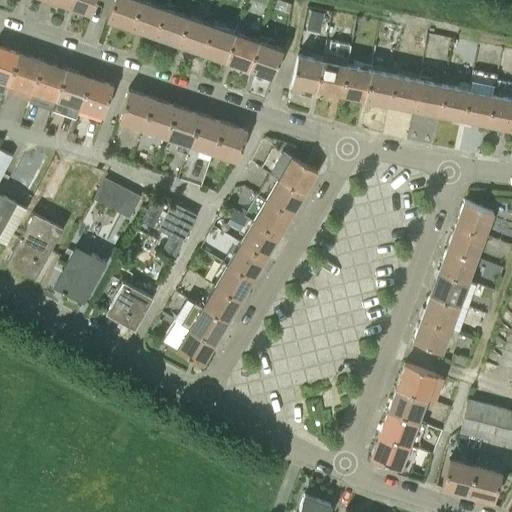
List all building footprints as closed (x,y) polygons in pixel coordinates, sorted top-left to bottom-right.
[(89,13),(90,13),(94,0),(67,0),(66,5),(89,13)] [(111,20),(134,28),(143,0),(142,0),(111,0),(105,18),(107,19),(107,18),(111,20)] [(143,0),(134,28),(157,36),(166,8),(143,0)] [(166,8),(157,36),(180,44),(189,16),(166,8)] [(323,12),(311,10),(307,27),(319,29),(323,12)] [(189,16),(180,44),(202,52),(212,24),(189,16)] [(235,32),(212,24),(202,52),(225,60),(235,32)] [(235,32),(225,60),(247,68),(256,39),(235,32)] [(270,76),(271,77),(281,48),(256,39),(247,68),(270,76)] [(316,88),(339,93),(346,62),(350,44),(326,39),(322,57),(323,57),(316,88)] [(346,62),(339,93),(364,98),(375,50),(374,49),(375,44),(360,41),(356,64),(346,62)] [(0,89),(4,91),(17,50),(0,44),(0,89)] [(17,50),(4,91),(28,100),(42,59),(17,50)] [(385,51),(375,50),(364,98),(388,103),(395,73),(382,70),(385,51)] [(292,83),(316,88),(323,57),(322,57),(298,51),(290,83),(292,83)] [(66,67),(42,59),(28,100),(52,108),(66,67)] [(66,67),(52,108),(75,116),(78,105),(79,105),(89,75),(66,67)] [(395,73),(388,103),(412,108),(419,78),(395,73)] [(89,75),(79,105),(91,110),(88,118),(98,122),(101,113),(112,82),(111,82),(89,75)] [(474,84),(494,85),(495,77),(474,76),(474,84)] [(419,78),(412,108),(436,113),(443,83),(419,78)] [(443,83),(436,113),(461,118),(467,89),(443,83)] [(129,87),(128,87),(118,119),(140,127),(151,95),(129,88),(129,87)] [(461,118),(484,122),(490,94),(467,89),(461,118)] [(511,98),(490,94),(484,122),(509,127),(511,113),(511,98)] [(151,95),(140,127),(164,135),(175,104),(151,95)] [(175,104),(164,135),(188,143),(199,112),(175,104)] [(188,143),(212,152),(222,120),(199,112),(188,143)] [(222,120),(212,152),(235,160),(246,127),(245,127),(222,120)] [(277,178),(302,193),(316,171),(317,170),(282,151),(269,173),(277,178)] [(137,193),(101,175),(90,196),(126,214),(137,193)] [(264,199),(290,214),(302,193),(277,178),(264,199)] [(0,228),(14,203),(0,195),(0,228)] [(463,199),(455,221),(483,231),(492,209),(463,198),(463,199)] [(264,199),(252,221),(277,236),(290,214),(264,199)] [(181,241),(196,213),(184,207),(169,234),(181,241)] [(32,210),(5,261),(6,261),(34,275),(34,276),(35,276),(62,226),(32,210)] [(239,242),(264,258),(277,236),(252,221),(239,242)] [(483,231),(455,221),(447,244),(474,254),(483,231)] [(251,279),(257,270),(264,258),(239,242),(226,264),(251,279)] [(74,244),(61,271),(68,275),(60,291),(64,293),(65,292),(83,301),(105,260),(74,244)] [(474,254),(447,244),(438,268),(466,278),(474,254)] [(471,274),(494,281),(500,262),(477,254),(471,274)] [(238,301),(248,285),(251,279),(226,264),(213,286),(238,301)] [(466,278),(438,268),(429,292),(457,301),(456,302),(465,306),(474,282),(465,279),(466,278)] [(133,328),(151,298),(107,274),(96,296),(111,303),(105,313),(133,328)] [(213,286),(201,305),(200,308),(225,323),(238,301),(213,286)] [(457,301),(429,292),(421,315),(448,325),(456,302),(457,301)] [(187,329),(213,344),(225,323),(200,308),(201,305),(193,299),(179,321),(188,326),(187,329)] [(448,325),(421,315),(412,338),(412,337),(412,339),(439,348),(448,325)] [(202,362),(213,344),(187,329),(175,348),(202,363),(202,362)] [(395,385),(425,396),(425,397),(434,400),(443,376),(403,361),(403,362),(403,363),(395,385)] [(387,408),(417,419),(425,397),(425,396),(395,385),(387,408)] [(459,429),(511,445),(511,409),(471,396),(459,429)] [(378,431),(416,445),(424,422),(417,419),(387,408),(378,431)] [(369,454),(368,456),(407,469),(416,445),(378,431),(369,454)] [(441,485),(466,492),(474,462),(449,456),(441,485)] [(466,492),(492,499),(499,469),(474,462),(466,492)] [(326,511),(330,502),(303,493),(296,511),(326,511)]
